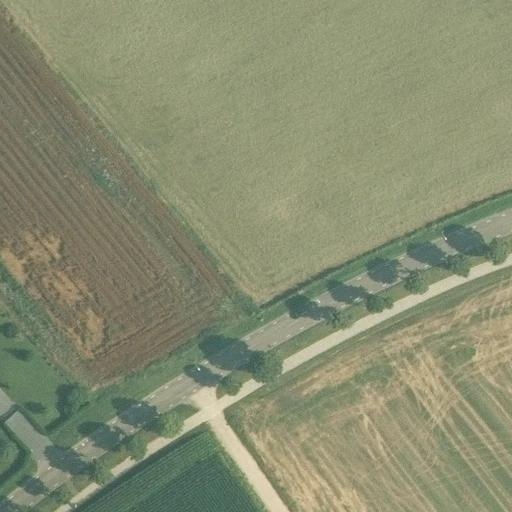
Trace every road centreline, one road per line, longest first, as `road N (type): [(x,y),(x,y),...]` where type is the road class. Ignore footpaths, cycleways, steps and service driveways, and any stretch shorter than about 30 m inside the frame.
road 1 (tertiary): [(6,511),(193,380),(379,278),(511,220)]
road 2 (track): [(278,511),(209,408)]
